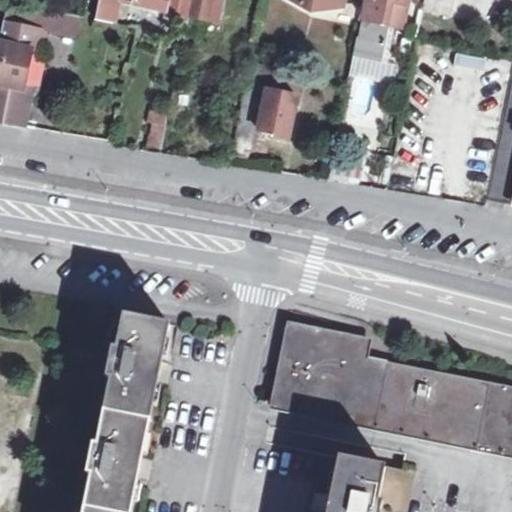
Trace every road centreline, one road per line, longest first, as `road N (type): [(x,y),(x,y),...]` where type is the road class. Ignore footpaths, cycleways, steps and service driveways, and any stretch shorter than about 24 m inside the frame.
road 1 (unknown): [(488,511),(482,477),(464,464),(237,406)]
road 2 (unclassified): [(272,237),(0,190)]
road 3 (unclassified): [(0,220),(265,268)]
road 4 (unclassified): [(265,268),(511,332)]
road 5 (unclassified): [(217,511),(265,268)]
road 6 (unclassified): [(511,295),(272,237)]
